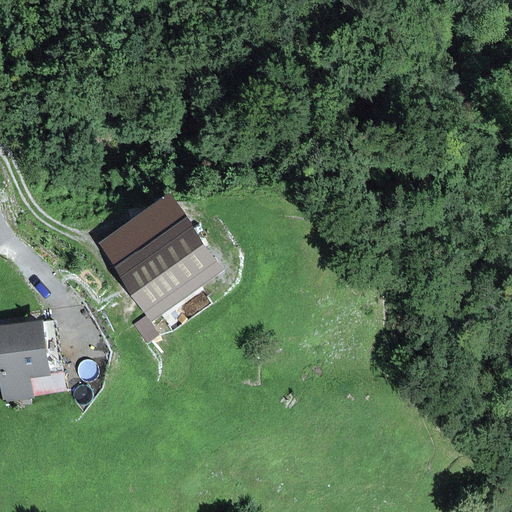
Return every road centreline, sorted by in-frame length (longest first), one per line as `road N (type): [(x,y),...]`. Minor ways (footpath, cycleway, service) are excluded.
road 1 (motorway): [(0,10),(243,306),(383,511)]
road 2 (motorway): [(511,507),(355,243),(178,0)]
road 3 (track): [(0,149),(38,213),(81,241),(124,293)]
road 4 (track): [(0,225),(86,326)]
